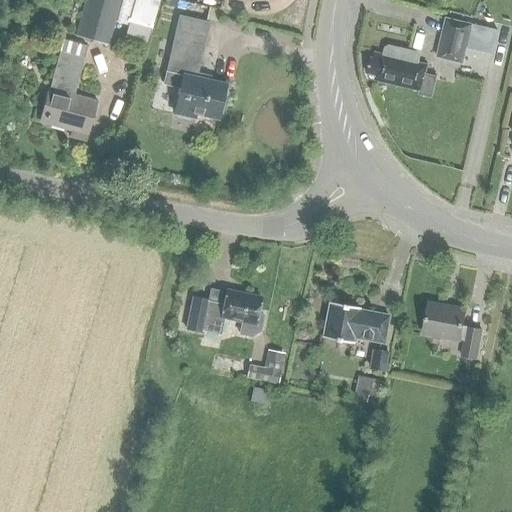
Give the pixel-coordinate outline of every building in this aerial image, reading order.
[(75,37),(107,45),(107,44),(118,0),(85,0),(76,36),(75,37)] [(196,114),(217,119),(225,85),(195,78),(198,66),(208,23),(178,16),(163,84),(179,88),(173,113),(194,118),(196,114)] [(435,58),(462,64),(472,24),(445,17),(435,58)] [(426,21),(418,52),(431,55),(439,25),(426,21)] [(121,45),(143,51),(149,29),(128,23),(121,45)] [(59,51),(83,58),(86,46),(62,40),(59,51)] [(370,58),(366,74),(369,74),(368,79),(401,87),(401,85),(408,87),(408,88),(419,90),(418,94),(430,97),(435,77),(425,75),(427,66),(427,65),(418,63),(420,57),(417,53),(388,46),(384,48),(382,55),(374,53),(373,59),(370,58)] [(40,122),(86,134),(95,102),(69,95),(79,59),(83,60),(83,59),(59,52),(49,89),(48,89),(40,122)] [(218,332),(220,323),(239,327),(238,334),(251,337),(260,331),(263,315),(257,314),(260,298),(226,291),(223,304),(192,298),(186,330),(202,333),(202,329),(218,332)] [(383,343),(388,316),(365,312),(365,313),(357,312),(358,308),(328,303),(322,338),(351,343),(352,338),(383,343)] [(461,357),(475,359),(481,330),(467,327),(466,329),(462,328),(465,310),(428,304),(423,333),(464,341),(461,357)] [(368,368),(384,372),(388,352),(372,349),(368,368)] [(249,364),(247,378),(277,383),(283,355),(267,351),(264,367),(249,364)] [(352,400),(378,406),(383,381),(357,375),(352,400)]
